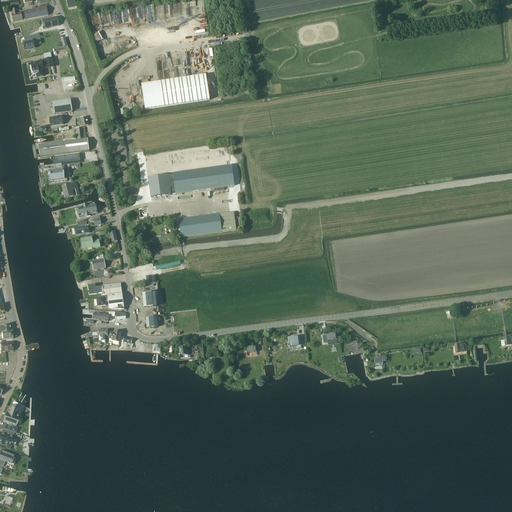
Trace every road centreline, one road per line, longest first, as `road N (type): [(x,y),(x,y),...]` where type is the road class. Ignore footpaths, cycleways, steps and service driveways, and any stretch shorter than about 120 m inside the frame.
road 1 (track): [(263,41),(267,50),(293,47),(276,69),(281,79),(362,64),(362,53),(352,50),(321,64),(307,57),(371,35),(368,12),(299,21),(266,37)]
road 2 (unclassified): [(511,294),(150,340),(130,329)]
road 3 (unclassified): [(130,329),(115,203),(56,0)]
